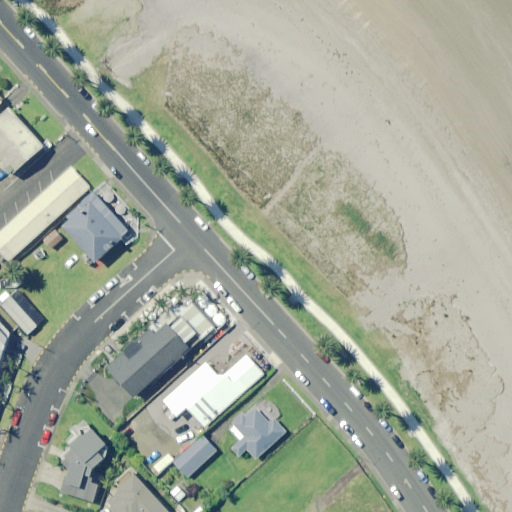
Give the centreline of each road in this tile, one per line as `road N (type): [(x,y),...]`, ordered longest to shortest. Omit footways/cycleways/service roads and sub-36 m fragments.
road 1 (residential): [(189,235),(356,417),(425,511)]
road 2 (residential): [(0,503),(59,349),(189,235)]
road 3 (residential): [(0,22),(189,235)]
